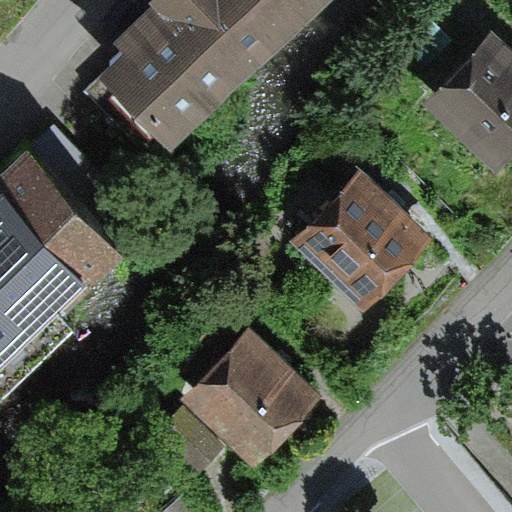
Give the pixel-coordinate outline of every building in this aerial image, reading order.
[(129,56),(91,89),(157,167),(329,0),(148,0),(110,36),(129,56)] [(511,49),(494,33),(428,105),(502,172),(511,161),(511,49)] [(22,148),(0,169),(0,354),(115,243),(22,148)] [(361,172),(293,242),(364,311),(432,241),(361,172)] [(228,305),(198,336),(219,357),(250,326),(228,305)] [(250,331),(184,398),(253,465),(319,397),(250,331)] [(187,409),(165,430),(201,468),(223,447),(187,409)]
